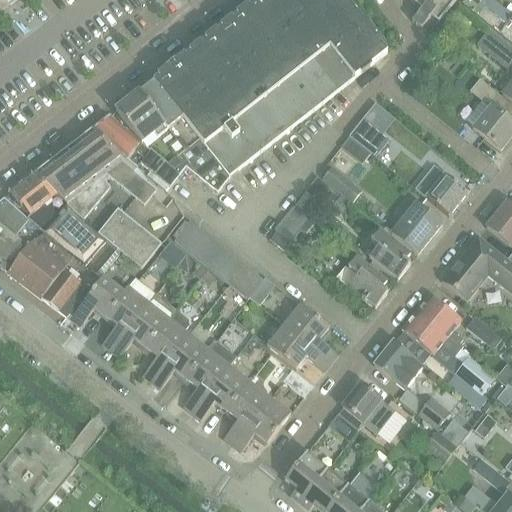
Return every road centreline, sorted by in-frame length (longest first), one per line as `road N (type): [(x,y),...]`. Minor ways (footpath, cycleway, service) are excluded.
road 1 (residential): [(242,241),(415,45),(383,0)]
road 2 (residential): [(247,500),(0,312)]
road 3 (residential): [(0,173),(235,0)]
road 4 (residential): [(369,342),(511,166)]
road 5 (residential): [(247,500),(369,342)]
road 6 (residential): [(369,342),(242,241)]
